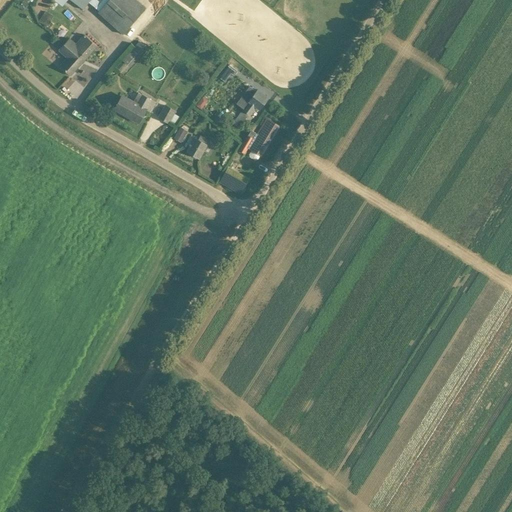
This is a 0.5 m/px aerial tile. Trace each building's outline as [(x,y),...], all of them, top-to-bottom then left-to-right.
[(71,0),(83,10),(89,3),(99,11),(98,13),(123,35),(146,8),(137,0),(71,0)] [(47,26),(53,16),(45,11),(39,21),(47,26)] [(70,38),(65,43),(57,36),(51,43),(59,50),(68,58),(60,66),(70,75),(97,46),(84,34),(76,43),(70,38)] [(138,41),(122,61),(129,67),(146,47),(138,41)] [(229,65),(220,78),(225,82),(231,73),(234,76),(238,71),(229,65)] [(256,107),(260,110),(269,98),(257,90),(248,102),(249,102),(243,110),(250,115),(256,107)] [(134,100),(123,94),(115,108),(139,122),(146,111),(150,113),(156,102),(152,100),(152,99),(142,93),(142,94),(138,92),(134,100)] [(176,111),(176,110),(165,104),(158,117),(169,124),(176,111)] [(213,119),(217,123),(224,114),(220,111),(213,119)] [(238,128),(247,116),(242,112),(233,124),(238,128)] [(251,130),(248,135),(247,135),(239,150),(245,154),(248,148),(251,149),(248,153),(249,156),(254,159),(257,159),(260,155),(261,156),(279,126),(267,118),(257,134),(253,131),(251,130)] [(188,131),(180,127),(174,138),(181,143),(188,131)] [(207,144),(194,137),(190,144),(189,144),(189,145),(190,146),(187,151),(199,158),(207,144)] [(216,169),(217,168),(207,162),(203,169),(209,173),(207,177),(215,181),(220,172),(216,169)] [(246,184),(225,172),(219,182),(240,194),(246,184)]
